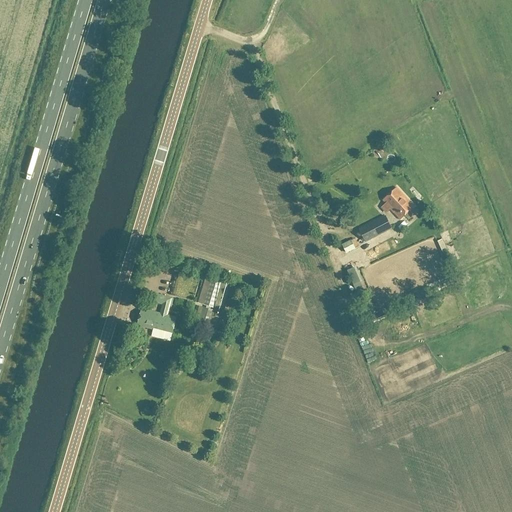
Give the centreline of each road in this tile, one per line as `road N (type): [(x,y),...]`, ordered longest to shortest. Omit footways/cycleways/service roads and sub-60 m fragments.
road 1 (tertiary): [(56,511),(208,0)]
road 2 (trunk): [(0,353),(103,0)]
road 3 (trunk): [(85,0),(0,287)]
road 4 (unknown): [(306,191),(257,43)]
